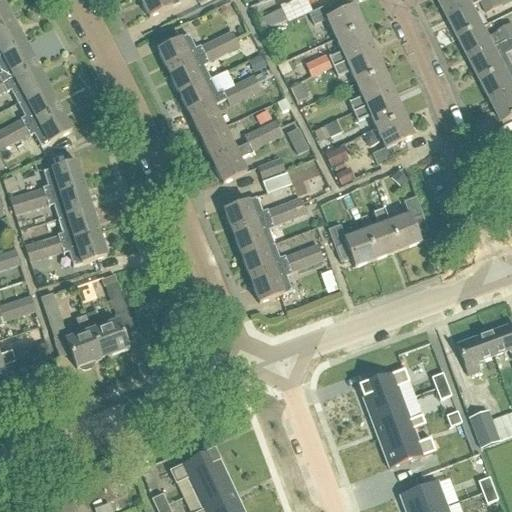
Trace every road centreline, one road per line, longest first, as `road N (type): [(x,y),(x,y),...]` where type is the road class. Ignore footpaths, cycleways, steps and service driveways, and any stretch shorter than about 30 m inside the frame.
road 1 (unclassified): [(248,369),(76,0)]
road 2 (residential): [(503,274),(392,0)]
road 3 (unclassified): [(0,459),(248,369)]
road 4 (unclassified): [(284,358),(503,274)]
road 5 (residential): [(338,511),(284,358)]
